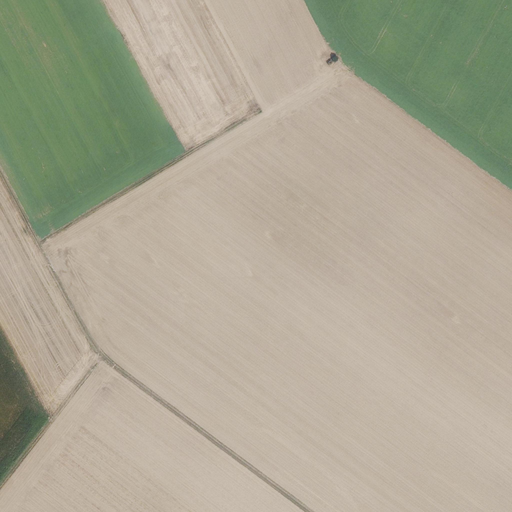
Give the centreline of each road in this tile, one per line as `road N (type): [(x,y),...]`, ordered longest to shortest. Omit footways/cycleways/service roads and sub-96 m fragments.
road 1 (track): [(0,176),(99,364),(0,489)]
road 2 (track): [(99,364),(299,511)]
road 3 (track): [(36,244),(189,150)]
